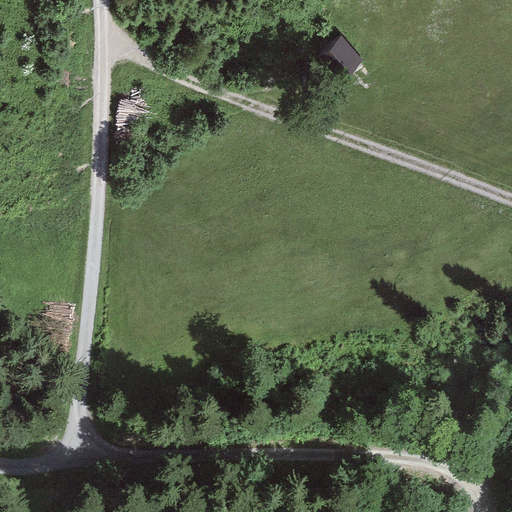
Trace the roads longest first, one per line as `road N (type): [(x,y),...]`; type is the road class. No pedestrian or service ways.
road 1 (unclassified): [(0,460),(69,456),(99,201),(104,0)]
road 2 (track): [(107,33),(166,80),(511,203)]
road 3 (track): [(69,456),(303,453),(445,461),(475,487),(481,511)]
